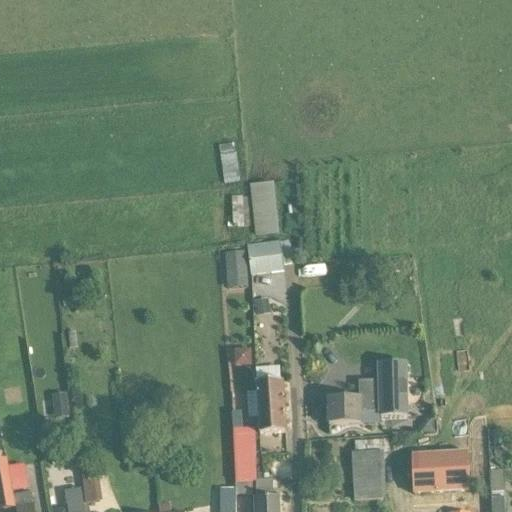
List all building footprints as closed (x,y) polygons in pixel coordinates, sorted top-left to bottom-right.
[(246,186),(254,238),(276,234),(268,182),(246,186)] [(289,244),(280,245),(283,267),(292,266),(289,244)] [(284,273),(283,267),(280,245),(247,249),(251,277),(284,273)] [(226,255),(227,282),(247,281),(246,254),(226,255)] [(399,262),(380,264),(380,275),(400,274),(399,262)] [(268,301),(254,303),(257,318),(270,316),(268,301)] [(250,367),(249,349),(229,350),(230,368),(250,367)] [(360,401),(328,402),(329,428),(361,427),(382,427),(381,420),(407,419),(406,366),(379,366),(380,384),(360,384),(360,401)] [(257,385),(258,394),(259,420),(260,437),(285,435),(281,383),(257,385)] [(249,420),(259,420),(258,394),(248,394),(249,420)] [(53,409),(67,407),(66,396),(52,397),(53,409)] [(420,427),(421,436),(435,435),(434,421),(424,422),(420,427)] [(254,431),(233,432),(235,484),(252,484),(255,484),(255,483),(254,431)] [(413,499),(470,494),(468,451),(412,455),(413,499)] [(380,501),(379,453),(348,454),(349,501),(380,501)] [(0,511),(10,511),(14,511),(13,508),(4,462),(0,462),(0,511)] [(491,494),(504,493),(505,493),(504,472),(491,473),(491,494)] [(255,501),(254,501),(254,511),(279,511),(279,500),(272,501),(271,482),(269,482),(264,482),(262,482),(257,483),(255,483),(255,484),(255,501)] [(252,484),(235,484),(235,491),(235,496),(252,496),(252,484)] [(100,490),(83,492),(85,506),(102,504),(100,490)] [(220,491),(219,511),(234,511),(235,496),(235,491),(220,491)] [(504,511),(504,500),(491,500),(491,511),(504,511)] [(85,511),(84,503),(66,506),(67,511),(85,511)]
